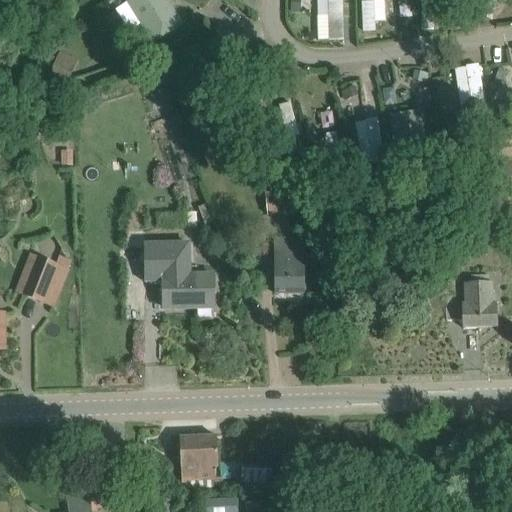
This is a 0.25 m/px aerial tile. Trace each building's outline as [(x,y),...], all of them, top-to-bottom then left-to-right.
[(131,31),(146,23),(155,41),(186,24),(172,0),(127,0),(117,6),(131,31)] [(344,22),(344,0),(329,0),(330,6),(318,5),(318,14),(310,14),(309,38),(333,39),(333,22),(344,22)] [(385,0),(368,0),(359,1),(360,27),(387,26),(385,0)] [(399,17),(412,16),(411,1),(398,2),(399,17)] [(459,106),(487,104),(485,65),(456,66),(459,106)] [(395,149),(431,147),(428,110),(393,113),(395,149)] [(382,119),(359,122),(364,164),(387,162),(382,119)] [(44,122),(31,122),(31,136),(44,136),(44,122)] [(316,135),(319,160),(342,157),(339,132),(316,135)] [(72,151),(60,151),(61,165),(72,165),(72,151)] [(267,215),(297,212),(295,189),(265,192),(267,215)] [(207,204),(198,207),(202,224),(211,221),(207,204)] [(276,239),(276,255),(276,294),(304,294),(304,239),(276,239)] [(213,308),(213,276),(191,276),(190,244),(147,245),(146,283),(147,283),(147,280),(164,280),(164,309),(213,308)] [(57,264),(37,257),(22,298),(42,306),(57,264)] [(463,304),(463,320),(464,329),(465,329),(465,328),(496,327),(496,328),(497,328),(496,304),(492,304),(491,284),(466,285),(466,304),(463,304)] [(180,438),(181,448),(182,481),(214,480),(214,469),(219,469),(217,436),(180,438)] [(56,443),(56,455),(71,454),(71,442),(56,443)] [(341,465),(330,466),(330,483),(341,483),(341,465)] [(241,471),(241,483),(261,483),(261,471),(241,471)] [(91,511),(88,485),(65,489),(68,511),(91,511)] [(241,511),(241,497),(212,498),(212,511),(241,511)]
